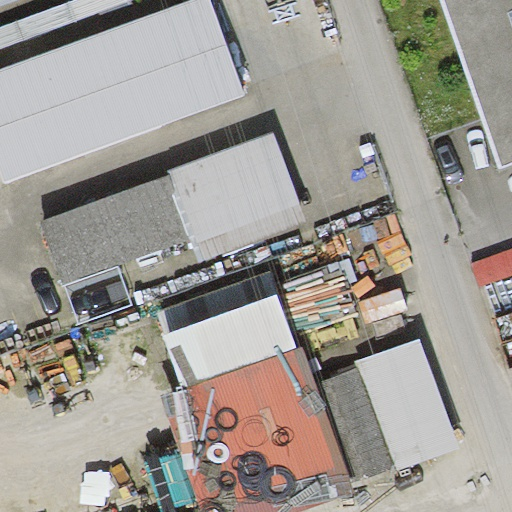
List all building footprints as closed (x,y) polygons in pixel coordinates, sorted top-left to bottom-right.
[(0,73),(0,188),(1,190),(245,104),(209,0),(0,73)] [(0,0),(0,14),(41,1),(40,0),(0,0)] [(511,167),(511,0),(443,0),(503,171),(511,167)] [(316,241),(275,134),(173,172),(177,181),(47,231),(85,329),(316,241)] [(281,304),(166,344),(182,392),(158,400),(197,511),(314,511),(359,496),(307,349),(298,353),(281,304)] [(333,384),(366,480),(458,448),(420,340),(358,361),(362,374),(333,384)]
